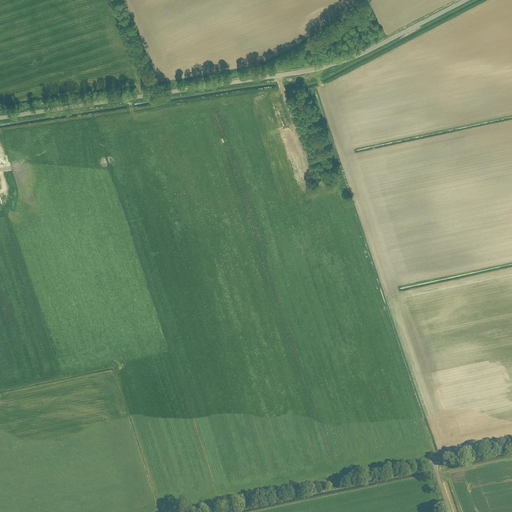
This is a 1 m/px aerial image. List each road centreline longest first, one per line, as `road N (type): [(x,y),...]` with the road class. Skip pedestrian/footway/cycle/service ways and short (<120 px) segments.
road 1 (unclassified): [(0,117),(323,67),(465,0)]
road 2 (unclassified): [(449,511),(433,461),(511,443)]
